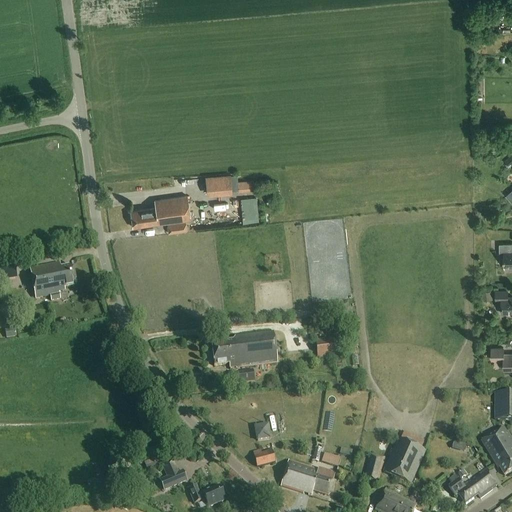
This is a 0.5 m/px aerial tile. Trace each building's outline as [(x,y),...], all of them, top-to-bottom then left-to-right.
[(230,175),(205,177),(207,196),(232,193),(232,190),(238,190),(237,182),(237,176),(230,176),(230,175)] [(254,181),(237,182),(238,190),(238,192),(254,191),(254,181)] [(158,224),(182,221),(190,220),(187,196),(155,200),(156,209),(151,209),(151,208),(130,211),(130,213),(129,214),(130,218),(132,219),(133,228),(154,225),(154,223),(158,223),(158,224)] [(260,196),(245,197),(246,221),(261,220),(260,196)] [(178,232),(187,231),(186,222),(177,223),(178,232)] [(511,244),(499,245),(499,259),(503,259),(503,267),(511,266),(511,244)] [(60,268),(59,263),(29,270),(35,299),(49,296),(50,301),(60,299),(59,292),(65,291),(64,289),(76,286),(72,266),(60,268)] [(0,267),(0,282),(17,280),(15,265),(0,267)] [(492,292),(484,293),(484,301),(492,301),(492,292)] [(511,298),(507,298),(507,292),(495,292),(496,301),(501,301),(501,314),(511,313),(511,298)] [(275,364),(271,333),(233,337),(231,342),(209,344),(212,368),(227,366),(227,369),(275,364)] [(340,337),(315,340),(317,360),(342,357),(340,337)] [(504,371),(511,370),(511,354),(503,355),(503,348),(491,349),(491,361),(503,360),(504,371)] [(252,371),(230,373),(231,385),(254,383),(252,371)] [(511,408),(495,408),(494,421),(511,421),(511,408)] [(268,426),(253,428),(255,442),(271,440),(268,426)] [(505,477),(511,472),(511,441),(504,428),(481,442),(497,468),(498,467),(505,477)] [(425,452),(397,440),(382,473),(410,486),(425,452)] [(468,451),(470,445),(459,441),(457,447),(468,451)] [(339,455),(351,458),(352,451),(341,448),(339,455)] [(260,451),(252,453),(257,469),(275,464),(271,449),(266,451),(266,452),(261,453),(260,451)] [(315,449),(312,461),(318,462),(321,450),(315,449)] [(384,458),(369,454),(363,480),(378,483),(384,458)] [(324,455),(321,464),(338,469),(340,460),(324,455)] [(164,492),(187,482),(182,472),(178,474),(172,460),(161,465),(167,478),(159,481),(164,492)] [(318,471),(288,462),(280,487),(311,497),(313,492),(328,497),(335,475),(318,470),(318,471)] [(492,490),(497,486),(487,469),(464,486),(459,480),(456,476),(449,481),(451,486),(448,488),(456,498),(459,496),(466,506),(478,496),(480,500),(492,491),(492,490)] [(463,471),(458,475),(462,480),(467,476),(463,471)] [(110,480),(87,482),(88,494),(111,492),(110,480)] [(199,496),(195,487),(188,490),(194,505),(204,500),(208,509),(225,502),(219,487),(199,496)] [(131,503),(132,502),(135,504),(139,497),(125,489),(120,497),(130,503),(131,503)] [(397,495),(385,489),(375,511),(376,511),(413,511),(416,505),(415,504),(420,494),(414,491),(411,498),(412,498),(410,502),(396,496),(397,495)]
